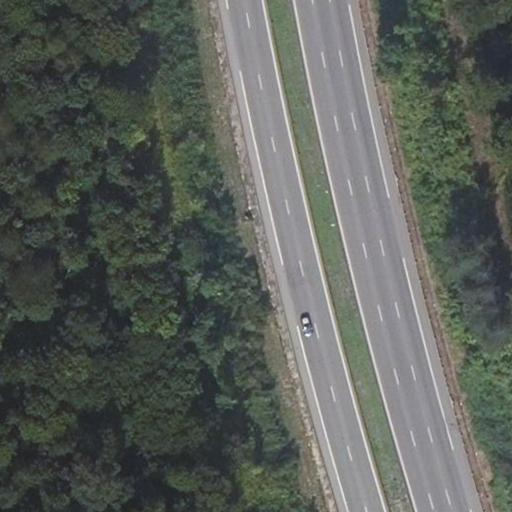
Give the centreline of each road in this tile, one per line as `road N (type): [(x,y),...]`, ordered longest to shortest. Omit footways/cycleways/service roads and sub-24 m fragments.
road 1 (trunk): [(240,0),(268,150),(361,511)]
road 2 (trunk): [(442,511),(378,282),(323,0)]
road 3 (track): [(235,511),(211,456),(148,0)]
road 4 (track): [(0,470),(211,456)]
